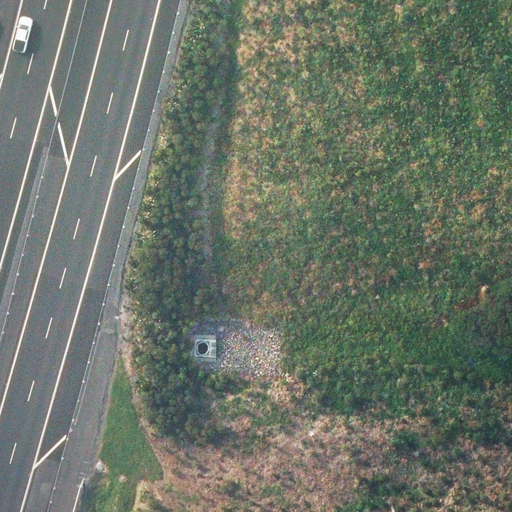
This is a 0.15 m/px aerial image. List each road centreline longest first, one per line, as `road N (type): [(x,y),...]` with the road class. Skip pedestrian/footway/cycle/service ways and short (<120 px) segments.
road 1 (motorway): [(137,0),(12,511)]
road 2 (motorway): [(0,170),(46,0)]
